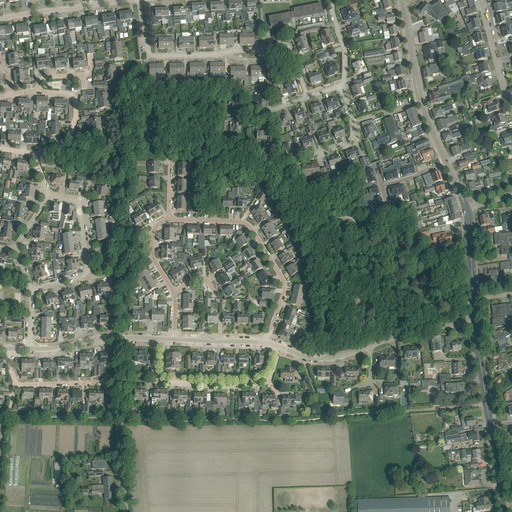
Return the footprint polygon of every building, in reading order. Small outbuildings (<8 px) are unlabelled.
[(386,1),(385,0),(383,0),(383,2),(379,3),(381,9),(375,11),(372,12),(373,16),(377,15),(382,15),(382,14),(383,14),(386,13),(385,10),(391,8),(389,0),(386,1)] [(456,7),(453,0),(444,0),(446,2),(449,1),(451,4),(453,9),(456,7)] [(459,0),(461,2),(457,4),(459,8),(460,9),(465,7),(465,6),(464,2),(465,2),(464,0),(459,0)] [(477,13),(473,0),(467,0),(470,9),(466,10),(467,15),(477,13)] [(511,0),(500,0),(498,1),(499,4),(494,5),(496,13),(507,10),(506,4),(511,2),(511,0)] [(441,20),(449,16),(443,6),(440,1),(431,6),(428,4),(426,6),(425,4),(422,8),(420,6),(416,11),(421,15),(422,14),(423,14),(425,15),(427,12),(431,16),(435,19),(438,22),(441,20)] [(241,12),(241,10),(242,10),(241,2),(235,3),(236,14),(236,17),(241,16),(241,18),(241,21),(245,20),(245,12),(241,12)] [(245,12),(245,20),(245,27),(246,27),(246,30),(255,29),(259,29),(259,25),(254,25),(254,26),(250,26),(250,20),(249,20),(248,15),(251,15),(252,15),(252,12),(255,12),(255,9),(255,2),(247,2),(247,12),(245,12)] [(227,22),(230,21),(230,14),(236,14),(235,3),(229,3),(229,12),(226,13),(227,22)] [(447,3),(443,6),(449,16),(453,13),(447,3)] [(205,14),(204,4),(198,5),(199,17),(204,16),(205,23),(208,23),(208,19),(208,14),(205,14)] [(199,17),(198,5),(192,5),(192,12),(189,12),(189,17),(190,22),(193,22),(193,17),(199,17)] [(323,14),(321,5),(293,10),(294,14),(293,14),(290,15),(290,14),(269,18),(270,28),(291,24),(290,21),(323,14)] [(181,21),(180,8),(173,9),(174,16),(174,18),(171,18),(171,24),(172,28),(176,27),(175,21),(181,21)] [(186,12),(186,8),(180,8),(181,21),(186,21),(186,23),(190,22),(189,17),(189,12),(186,12)] [(355,16),(352,8),(349,9),(348,9),(347,8),(346,9),(345,9),(345,10),(342,11),(342,12),(342,13),(342,14),(342,15),(343,15),(345,21),(352,19),(353,22),(360,19),(359,15),(355,16)] [(153,19),(151,19),(151,23),(153,23),(153,25),(157,25),(157,23),(158,23),(158,21),(162,21),(162,19),(162,17),(161,9),(155,10),(155,16),(152,16),(153,19)] [(168,19),(168,16),(167,9),(161,9),(162,17),(162,19),(165,19),(165,21),(168,21),(168,28),(172,28),(171,24),(171,18),(168,19)] [(120,39),(122,39),(123,38),(122,28),(127,27),(127,26),(125,12),(119,13),(120,21),(118,22),(120,34),(120,39)] [(511,20),(510,21),(508,14),(497,17),(499,25),(503,24),(504,26),(505,26),(507,26),(510,25),(511,24),(511,20)] [(109,23),(108,15),(102,16),(103,24),(101,25),(103,40),(105,40),(105,37),(106,37),(104,27),(109,26),(109,23)] [(382,17),(382,15),(377,15),(378,18),(378,21),(386,20),(387,23),(395,22),(394,16),(386,17),(386,16),(382,17)] [(366,23),(364,18),(361,19),(360,19),(353,22),(351,23),(352,27),(348,28),(349,33),(348,34),(350,37),(351,37),(355,36),(359,35),(360,38),(364,36),(364,34),(366,33),(363,24),(366,23)] [(478,21),(477,18),(470,19),(471,23),(467,25),(471,35),(476,33),(475,30),(480,28),(479,26),(480,26),(479,21),(478,21)] [(59,36),(57,23),(51,24),(52,32),(52,34),(54,35),(54,37),(59,36)] [(505,28),(502,29),(504,38),(510,37),(511,38),(510,38),(511,42),(511,41),(511,24),(510,25),(507,26),(505,26),(505,28)] [(386,29),(385,26),(382,26),(384,36),(390,35),(390,36),(397,35),(395,27),(389,28),(389,29),(386,29)] [(450,35),(454,31),(450,27),(446,31),(450,35)] [(421,44),(426,43),(428,43),(427,37),(429,37),(428,29),(424,29),(425,33),(419,34),(421,44)] [(320,41),(332,36),(329,30),(321,33),(322,36),(318,37),(320,41)] [(482,43),(483,42),(482,35),(474,36),(474,37),(469,38),(471,45),(463,47),(464,50),(463,51),(469,49),(472,49),(477,47),(477,44),(480,43),(480,44),(482,43)] [(326,46),(334,43),(332,36),(320,41),(321,44),(325,43),(326,46)] [(300,52),(304,50),(308,49),(306,41),(306,40),(305,37),(295,40),(300,52)] [(387,51),(392,50),(399,49),(397,39),(392,40),(391,41),(386,42),(387,46),(386,46),(387,51)] [(43,49),(49,49),(52,48),(51,41),(48,42),(48,44),(43,45),(43,49)] [(437,46),(430,47),(425,48),(426,61),(429,61),(429,62),(432,61),(437,60),(435,50),(438,50),(438,49),(442,48),(441,41),(436,42),(437,46)] [(107,52),(111,52),(122,51),(121,43),(113,44),(113,42),(110,43),(106,44),(107,52)] [(482,51),(482,48),(472,50),(473,54),(476,53),(478,61),(486,59),(484,51),(482,51)] [(112,60),(117,59),(122,59),(122,51),(111,52),(112,60)] [(84,54),(83,52),(81,53),(81,55),(80,55),(80,57),(78,57),(79,61),(79,69),(85,68),(88,67),(88,62),(84,62),(83,57),(85,57),(84,54)] [(9,61),(17,60),(17,58),(22,57),(22,53),(19,53),(19,54),(8,55),(9,61)] [(44,57),(42,57),(43,69),(48,68),(47,57),(51,57),(51,54),(44,55),(44,57)] [(61,69),(60,58),(60,57),(58,58),(58,56),(53,56),(53,54),(51,54),(51,57),(51,59),(54,59),(56,70),(61,69)] [(394,63),(401,61),(400,54),(388,56),(385,56),(386,60),(389,60),(390,63),(394,63)] [(76,61),(75,55),(71,56),(71,59),(73,59),(74,69),(79,69),(79,61),(76,61)] [(43,69),(42,57),(39,58),(39,56),(35,56),(35,61),(33,62),(33,65),(34,67),(37,67),(38,69),(43,69)] [(360,62),(357,63),(353,65),(356,75),(366,71),(365,68),(363,61),(360,62)] [(328,77),(334,74),(334,73),(338,71),(334,62),(331,62),(332,64),(324,67),(328,77)] [(423,70),(424,79),(432,78),(431,71),(433,71),(434,73),(439,72),(438,66),(437,67),(436,63),(429,65),(430,69),(423,70)] [(484,73),(489,72),(488,67),(487,67),(487,66),(487,65),(487,64),(479,66),(475,67),(475,71),(480,70),(481,74),(484,73)] [(116,73),(115,66),(104,68),(104,71),(106,71),(107,74),(116,73)] [(265,67),(258,67),(258,68),(258,78),(258,80),(265,80),(265,81),(266,87),(269,86),(269,81),(268,76),(265,76),(265,67)] [(29,70),(29,68),(26,68),(24,68),(25,70),(25,71),(22,71),(14,72),(14,73),(14,78),(26,76),(26,74),(28,73),(27,70),(29,70)] [(245,68),(238,69),(238,77),(238,78),(238,81),(244,81),(244,86),(248,86),(249,86),(249,83),(248,83),(248,80),(248,77),(245,77),(245,75),(245,73),(245,68)] [(392,81),(391,77),(397,76),(397,77),(404,76),(403,68),(391,70),(391,69),(387,70),(387,71),(388,74),(390,74),(390,76),(382,77),(383,82),(392,81)] [(105,82),(117,80),(116,73),(107,74),(107,78),(105,78),(105,82)] [(313,75),(312,73),(308,74),(311,83),(311,85),(321,81),(318,74),(313,75)] [(461,78),(463,82),(467,81),(470,80),(474,79),(479,78),(478,74),(469,77),(467,77),(461,78)] [(27,79),(26,76),(14,78),(15,83),(26,82),(26,83),(26,85),(31,85),(30,83),(29,83),(28,79),(27,79)] [(371,81),(369,78),(363,80),(363,79),(356,82),(358,86),(351,88),(354,97),(362,95),(360,89),(361,89),(360,86),(364,84),(371,81)] [(461,78),(442,85),(438,86),(439,90),(437,91),(436,92),(437,93),(430,95),(431,100),(430,101),(431,105),(439,103),(447,100),(446,95),(465,90),(464,85),(463,82),(461,78)] [(487,81),(486,78),(481,79),(478,80),(480,87),(483,86),(484,89),(488,88),(488,89),(489,88),(492,87),(491,80),(487,81)] [(396,83),(395,80),(389,82),(390,85),(394,85),(395,91),(407,89),(405,81),(396,83)] [(294,88),(293,83),(288,85),(285,86),(289,96),(294,94),(295,93),(296,93),(297,92),(296,88),(295,89),(294,88)] [(278,91),(275,92),(277,99),(280,98),(284,97),(282,89),(278,91)] [(102,95),(101,91),(96,92),(97,95),(97,99),(100,98),(100,102),(95,102),(108,101),(107,94),(102,95)] [(266,97),(267,91),(259,91),(259,96),(252,96),(251,101),(251,103),(251,105),(261,105),(261,97),(266,97)] [(33,99),(33,112),(35,112),(40,112),(42,112),(42,98),(37,98),(37,99),(33,99)] [(42,98),(42,112),(45,112),(48,112),(48,115),(47,115),(47,121),(48,121),(51,121),(51,115),(51,109),(49,109),(47,109),(48,98),(42,98)] [(333,110),(338,108),(334,98),(325,101),(328,110),(333,109),(333,110)] [(24,100),(24,112),(27,112),(27,114),(31,114),(31,111),(33,111),(33,107),(29,107),(30,101),(30,100),(24,100)] [(240,111),(240,101),(232,101),(232,102),(229,102),(229,105),(232,105),(232,111),(240,111)] [(364,112),(367,111),(368,112),(371,111),(370,106),(367,107),(365,101),(362,103),(357,104),(360,115),(364,113),(364,112)] [(494,104),(493,102),(483,106),(484,108),(485,108),(485,109),(486,110),(487,110),(489,109),(490,113),(501,110),(499,103),(494,104)] [(313,114),(322,111),(319,103),(310,106),(313,114)] [(15,119),(15,107),(15,104),(12,104),(1,104),(0,115),(0,114),(0,117),(3,118),(3,113),(6,113),(6,120),(9,120),(9,118),(12,118),(12,119),(15,119)] [(437,110),(433,111),(435,119),(440,117),(443,116),(442,114),(452,110),(454,110),(452,105),(451,105),(440,109),(437,110)] [(415,108),(400,114),(402,119),(408,117),(411,124),(407,126),(408,128),(405,129),(406,132),(409,131),(409,130),(412,129),(421,125),(415,108)] [(304,115),(302,109),(293,112),(296,122),(305,118),(306,121),(308,127),(310,126),(313,125),(311,120),(309,113),(304,115)] [(495,118),(494,114),(495,114),(487,116),(488,119),(489,120),(492,119),(494,126),(493,127),(491,126),(488,132),(490,133),(491,134),(505,129),(504,127),(506,125),(503,115),(500,116),(499,116),(495,118)] [(289,128),(288,125),(289,125),(287,119),(288,119),(288,117),(284,115),(283,116),(283,117),(277,119),(280,128),(285,126),(286,130),(289,128)] [(440,131),(444,130),(448,129),(447,125),(449,124),(450,124),(457,121),(455,116),(448,118),(448,119),(437,123),(440,131)] [(390,144),(397,141),(396,136),(399,135),(397,131),(396,129),(397,128),(394,117),(382,121),(387,135),(386,135),(389,142),(390,144)] [(329,127),(335,125),(333,118),(329,120),(327,121),(329,127)] [(91,123),(92,127),(101,126),(102,125),(102,123),(101,123),(101,122),(100,119),(89,120),(89,124),(91,123)] [(367,139),(372,138),(375,136),(374,132),(376,131),(373,124),(375,124),(373,120),(366,122),(367,126),(363,128),(367,139)] [(240,131),(240,122),(236,122),(236,121),(232,121),(232,122),(230,122),(230,131),(238,131),(238,135),(240,135),(240,131)] [(24,130),(24,123),(20,123),(20,129),(15,129),(14,142),(15,142),(15,143),(18,143),(18,142),(20,142),(21,135),(24,135),(24,130)] [(413,139),(425,134),(421,125),(412,129),(409,130),(413,139)] [(92,130),(90,131),(90,135),(89,135),(89,138),(93,137),(93,134),(102,133),(101,129),(102,129),(102,127),(102,126),(101,126),(92,127),(92,130)] [(341,138),(345,137),(342,127),(337,128),(338,129),(333,131),(335,139),(341,137),(341,138)] [(327,132),(325,129),(324,128),(322,129),(321,130),(316,132),(318,135),(317,135),(320,143),(329,140),(329,139),(329,138),(329,137),(327,132)] [(52,130),(48,130),(47,139),(53,139),(53,136),(60,136),(60,130),(52,130)] [(267,140),(267,131),(257,131),(257,140),(259,140),(259,141),(263,141),(263,140),(267,140)] [(511,133),(509,135),(508,132),(502,135),(507,147),(511,145),(511,133)] [(443,136),(445,142),(448,141),(450,144),(453,143),(452,140),(453,139),(454,140),(461,137),(459,133),(452,136),(451,133),(443,136)] [(380,148),(384,146),(386,146),(385,143),(389,142),(386,135),(386,134),(376,138),(379,149),(380,148)] [(401,134),(399,135),(396,136),(397,141),(398,141),(399,144),(404,142),(401,134)] [(305,138),(304,136),(300,137),(301,141),(304,149),(313,146),(309,136),(305,138)] [(417,151),(429,147),(426,139),(414,144),(414,145),(410,147),(412,152),(417,151),(417,152),(417,151)] [(456,148),(452,149),(454,157),(459,156),(462,155),(462,152),(468,150),(472,148),(470,143),(466,144),(458,147),(456,148)] [(284,148),(287,157),(288,160),(291,159),(296,157),(292,145),(284,148)] [(346,155),(348,161),(360,157),(358,153),(356,148),(345,152),(346,154),(345,154),(346,155)] [(425,162),(431,160),(430,157),(434,156),(430,149),(420,153),(425,162)] [(384,159),(385,162),(392,160),(391,154),(387,155),(386,152),(382,153),(383,157),(384,159)] [(329,176),(333,175),(332,171),(331,168),(342,164),(338,155),(327,159),(330,166),(326,168),(328,172),(329,176)] [(461,169),(468,166),(467,163),(474,161),(473,157),(465,159),(466,160),(459,163),(461,169)] [(410,164),(406,165),(409,174),(411,174),(412,174),(414,173),(414,171),(413,167),(415,167),(412,158),(408,159),(410,164)] [(400,160),(396,161),(399,171),(402,170),(403,175),(403,176),(406,175),(409,174),(406,165),(402,166),(400,160)] [(482,169),(486,168),(489,167),(491,166),(490,160),(480,163),(482,169)] [(27,172),(27,170),(28,162),(18,161),(17,169),(22,169),(22,171),(27,172)] [(190,170),(190,161),(183,161),(183,164),(178,164),(178,170),(186,170),(190,170)] [(393,166),(388,167),(389,168),(392,179),(395,178),(398,178),(397,176),(396,172),(399,171),(396,161),(392,162),(393,166)] [(159,170),(159,163),(148,163),(148,168),(149,168),(149,173),(158,173),(158,170),(159,170)] [(321,174),(323,179),(329,177),(325,168),(320,171),(319,171),(318,164),(302,167),(303,172),(301,172),(302,176),(303,176),(304,177),(319,174),(321,174)] [(367,167),(360,169),(361,173),(364,172),(366,178),(374,176),(373,172),(372,169),(371,170),(368,171),(367,167)] [(491,171),(489,167),(486,168),(482,169),(480,169),(473,171),(473,172),(465,174),(467,180),(479,177),(478,175),(487,173),(487,172),(491,171)] [(384,168),(380,169),(382,176),(385,175),(386,179),(387,181),(389,180),(392,179),(389,168),(384,170),(384,168)] [(195,176),(189,176),(189,179),(198,179),(198,171),(195,170),(195,176)] [(13,172),(12,179),(16,180),(18,180),(20,180),(20,179),(16,179),(17,172),(13,171),(13,172)] [(432,175),(435,183),(437,182),(442,180),(439,172),(432,175)] [(66,176),(57,175),(57,176),(53,175),(51,184),(56,184),(56,185),(64,187),(66,176)] [(365,184),(362,185),(363,189),(372,186),(371,183),(374,182),(376,182),(375,179),(374,176),(366,178),(364,178),(365,184)] [(159,188),(159,178),(149,178),(148,185),(150,185),(150,188),(159,188)] [(82,186),(83,180),(77,179),(76,182),(70,181),(69,189),(78,190),(79,186),(82,186)] [(18,180),(18,181),(21,182),(20,185),(19,191),(26,192),(34,193),(35,187),(31,187),(31,182),(28,182),(23,181),(21,181),(20,180),(18,180)] [(481,186),(480,182),(475,183),(474,183),(467,184),(469,192),(476,190),(476,187),(481,186)] [(445,189),(442,183),(429,188),(430,193),(436,190),(436,192),(438,192),(439,195),(445,193),(444,190),(445,189)] [(398,186),(396,186),(398,196),(403,195),(405,201),(409,200),(406,190),(403,190),(402,186),(401,185),(398,186)] [(107,192),(108,188),(97,186),(96,192),(97,193),(97,196),(104,198),(105,192),(107,192)] [(364,198),(360,199),(361,201),(364,200),(374,197),(374,194),(376,193),(378,193),(377,190),(376,186),(366,189),(367,195),(363,196),(364,197),(364,198)] [(392,194),(389,194),(391,201),(392,201),(394,200),(394,197),(398,196),(396,186),(393,187),(390,188),(391,189),(392,194)] [(250,203),(250,198),(245,197),(245,196),(243,194),(239,194),(239,188),(235,188),(235,196),(239,196),(239,199),(238,199),(238,207),(246,207),(247,203),(250,203)] [(261,202),(265,196),(267,193),(264,190),(261,194),(257,199),(261,202)] [(19,197),(18,201),(21,202),(26,203),(26,198),(34,199),(34,193),(26,192),(26,194),(23,194),(22,197),(19,197)] [(374,197),(364,200),(365,203),(369,202),(371,207),(373,206),(382,204),(381,198),(379,199),(375,200),(374,197)] [(442,200),(435,202),(436,206),(437,207),(443,205),(455,202),(455,201),(454,198),(449,199),(444,201),(442,201),(442,200)] [(232,207),(232,202),(232,199),(223,199),(223,207),(232,207)] [(154,205),(151,200),(149,202),(152,206),(156,213),(161,210),(157,203),(154,205)] [(103,213),(102,205),(104,205),(104,202),(89,204),(90,207),(94,206),(94,214),(91,215),(91,217),(105,215),(105,213),(103,213)] [(444,208),(436,210),(436,211),(437,213),(446,211),(449,211),(457,208),(455,202),(443,205),(444,208)] [(384,209),(382,204),(373,206),(374,211),(368,213),(369,217),(380,214),(379,210),(384,209)] [(13,208),(12,211),(24,213),(24,212),(25,212),(26,209),(24,209),(25,206),(16,205),(15,208),(13,208)] [(49,208),(48,212),(53,213),(56,213),(55,221),(60,221),(60,219),(61,213),(58,213),(59,206),(51,205),(50,208),(49,208)] [(255,218),(263,213),(261,210),(263,209),(260,205),(256,207),(257,209),(252,212),(255,218)] [(151,216),(156,213),(152,206),(146,209),(151,216)] [(61,213),(60,219),(63,220),(64,220),(65,220),(66,216),(69,216),(68,217),(69,218),(70,218),(69,221),(75,222),(76,214),(73,214),(74,208),(65,207),(64,214),(61,213)] [(430,215),(428,216),(429,219),(446,214),(450,213),(450,216),(452,215),(459,213),(457,208),(449,211),(446,211),(437,213),(430,215)] [(139,213),(137,210),(135,211),(137,215),(141,222),(147,219),(142,211),(139,213)] [(24,213),(12,211),(12,215),(14,215),(13,218),(23,220),(23,217),(24,217),(25,213),(24,213)] [(263,213),(255,218),(259,224),(269,217),(266,212),(263,213)] [(482,226),(487,225),(491,224),(490,219),(494,218),(493,212),(491,212),(486,213),(487,216),(480,217),(482,226)] [(444,222),(434,224),(434,227),(446,225),(445,222),(448,222),(456,220),(461,219),(459,213),(452,215),(450,216),(443,218),(444,222)] [(511,213),(511,214),(503,216),(504,221),(504,225),(511,223),(511,213)] [(279,214),(279,215),(273,218),(271,220),(273,222),(275,222),(281,218),(279,214)] [(136,225),(141,222),(137,215),(132,218),(136,225)] [(105,230),(104,223),(106,222),(106,220),(91,221),(92,224),(96,224),(97,231),(95,232),(94,230),(93,231),(93,233),(95,233),(95,235),(93,236),(93,239),(95,238),(95,237),(97,237),(98,241),(107,240),(106,236),(108,235),(107,230),(105,230)] [(11,232),(12,225),(7,225),(7,222),(1,221),(0,227),(5,228),(5,231),(11,232)] [(262,229),(265,234),(276,227),(275,225),(273,226),(272,223),(262,229)] [(165,229),(165,235),(176,236),(177,227),(172,227),(172,230),(165,229)] [(216,227),(210,227),(210,235),(210,238),(210,240),(212,240),(212,238),(218,239),(218,235),(216,235),(216,232),(216,231),(216,227)] [(276,227),(265,234),(269,240),(278,234),(277,231),(278,231),(276,227)] [(69,231),(64,231),(62,230),(63,235),(63,239),(61,239),(62,244),(64,244),(65,252),(63,252),(63,255),(78,253),(78,250),(74,251),(73,243),(75,243),(75,244),(77,244),(77,241),(75,241),(75,239),(76,239),(76,236),(74,236),(74,237),(72,238),(72,234),(69,234),(69,231)] [(10,239),(11,232),(5,231),(4,234),(1,234),(1,238),(10,239)] [(242,237),(240,235),(241,233),(238,231),(234,238),(238,245),(236,246),(236,247),(238,249),(238,250),(248,244),(245,239),(244,240),(242,237)] [(446,232),(432,235),(434,242),(438,241),(439,244),(446,243),(446,244),(452,243),(450,235),(446,236),(446,232)] [(501,255),(506,255),(509,255),(509,249),(510,249),(509,243),(508,243),(508,239),(511,238),(511,233),(499,234),(494,234),(495,246),(501,245),(502,248),(501,248),(501,255)] [(299,242),(299,241),(296,237),(291,240),(292,242),(286,246),(287,248),(299,242)] [(276,252),(280,249),(283,247),(281,244),(284,242),(281,238),(271,244),(276,252)] [(289,251),(296,247),(300,245),(299,243),(299,242),(287,248),(289,251)] [(179,248),(179,245),(174,245),(173,245),(169,244),(169,247),(162,247),(162,253),(170,254),(174,254),(175,248),(179,248)] [(243,253),(241,254),(243,257),(242,258),(245,262),(246,264),(249,262),(248,260),(251,259),(255,256),(250,248),(246,251),(243,253)] [(37,261),(41,261),(41,257),(41,255),(40,255),(40,252),(29,251),(29,254),(32,254),(31,257),(34,257),(34,258),(37,259),(37,261)] [(287,256),(285,253),(279,257),(284,265),(293,259),(290,254),(287,256)] [(0,255),(0,263),(4,264),(12,265),(10,260),(7,260),(7,255),(3,254),(3,256),(0,255)] [(184,263),(184,256),(184,254),(179,254),(178,259),(176,259),(175,263),(184,263)] [(189,258),(189,255),(184,256),(184,263),(190,261),(192,269),(198,268),(195,256),(192,257),(189,258)] [(195,256),(198,268),(203,266),(201,255),(197,256),(195,256)] [(226,269),(235,264),(233,261),(231,257),(229,258),(231,262),(224,266),(226,269)] [(214,274),(218,271),(221,269),(216,260),(209,265),(213,270),(212,270),(214,274)] [(245,265),(238,269),(240,272),(246,268),(247,270),(250,269),(252,268),(255,272),(258,271),(262,268),(258,260),(251,264),(249,262),(246,264),(245,265)] [(228,272),(235,268),(235,267),(236,266),(235,264),(226,269),(228,272)] [(291,277),(295,274),(299,271),(295,264),(286,269),(291,277)] [(180,267),(179,265),(177,266),(178,267),(178,268),(184,277),(188,274),(185,270),(183,265),(180,267)] [(34,275),(44,272),(43,269),(45,269),(44,266),(35,269),(36,272),(34,273),(34,275)] [(56,266),(56,267),(57,278),(67,276),(66,272),(61,274),(60,270),(59,270),(59,266),(56,266)] [(179,279),(184,277),(178,268),(176,269),(177,269),(174,271),(179,279)] [(491,271),(489,271),(489,275),(491,275),(491,278),(490,278),(490,283),(506,282),(506,276),(505,276),(504,269),(501,269),(501,270),(491,271)] [(138,279),(139,280),(149,275),(146,270),(142,273),(138,275),(139,278),(138,279)] [(179,279),(174,271),(174,270),(172,271),(173,272),(170,274),(175,282),(179,279)] [(271,287),(268,281),(269,280),(267,277),(264,271),(257,276),(262,284),(261,285),(263,287),(271,287)] [(222,286),(226,284),(229,282),(226,278),(228,277),(225,273),(217,279),(222,286)] [(149,275),(137,282),(136,282),(137,284),(138,283),(138,284),(141,282),(143,284),(151,279),(149,275)] [(246,282),(242,276),(240,278),(233,282),(235,285),(241,281),(243,284),(246,282)] [(145,289),(154,283),(151,279),(143,284),(145,286),(144,287),(145,289)] [(95,296),(101,296),(101,294),(103,293),(102,282),(100,283),(100,285),(97,286),(98,292),(94,293),(95,296)] [(156,287),(154,283),(145,289),(146,290),(147,290),(148,292),(156,287)] [(87,288),(86,285),(83,286),(86,296),(88,295),(89,297),(92,296),(89,287),(87,288)] [(234,297),(238,295),(232,286),(224,290),(229,297),(233,295),(234,297)] [(69,289),(67,290),(69,300),(70,303),(74,302),(73,301),(75,300),(77,300),(77,298),(75,293),(73,294),(73,291),(70,292),(69,289)] [(270,299),(270,290),(261,289),(261,294),(262,294),(262,299),(270,299)] [(63,297),(60,297),(61,304),(64,303),(67,302),(67,301),(69,300),(67,290),(64,290),(65,293),(62,293),(63,297)] [(53,296),(53,293),(50,294),(52,304),(55,303),(55,305),(58,304),(56,295),(53,296)] [(305,303),(305,301),(303,300),(302,300),(302,297),(293,295),(292,300),(303,303),(305,303)] [(158,321),(158,313),(158,310),(152,310),(152,304),(152,300),(149,300),(149,304),(148,313),(152,313),(152,321),(158,321)] [(139,321),(139,313),(136,312),(136,310),(133,309),(133,304),(130,304),(129,313),(133,313),(133,321),(139,321)] [(148,313),(149,304),(145,304),(145,310),(142,310),(141,313),(139,313),(139,321),(145,321),(145,313),(148,313)] [(492,319),(492,326),(497,326),(497,327),(501,327),(500,318),(507,317),(506,304),(501,305),(492,306),(493,319),(492,319)] [(79,306),(79,305),(79,306),(78,321),(82,321),(82,329),(87,329),(88,320),(85,320),(85,317),(82,317),(82,311),(82,306),(79,306)] [(78,321),(79,306),(75,306),(75,311),(74,311),(74,318),(73,318),(73,319),(69,319),(68,327),(68,333),(74,333),(75,321),(78,321)] [(294,318),(296,312),(289,309),(286,315),(294,318)] [(213,313),(213,310),(208,310),(208,313),(208,323),(218,323),(218,313),(213,313)] [(235,318),(235,311),(232,311),(232,315),(227,315),(227,313),(223,313),(223,323),(228,323),(233,323),(233,318),(235,318)] [(260,316),(254,316),(254,315),(252,313),(250,313),(250,319),(253,319),(253,324),(261,324),(262,318),(263,318),(263,313),(260,313),(260,316)] [(247,324),(248,319),(248,316),(244,316),(244,314),(238,314),(237,324),(247,324)] [(111,326),(111,315),(108,315),(108,316),(100,316),(100,324),(108,325),(111,326)] [(295,326),(297,320),(294,318),(286,315),(284,321),(292,324),(292,325),(295,326)] [(17,330),(13,330),(13,328),(12,326),(7,326),(7,317),(3,317),(3,321),(3,326),(7,327),(6,331),(9,331),(9,337),(17,338),(17,333),(20,333),(20,329),(17,329),(17,330)] [(52,329),(53,326),(55,326),(55,321),(53,321),(53,319),(38,318),(38,321),(42,321),(42,329),(40,329),(40,328),(38,328),(38,331),(40,331),(40,333),(38,333),(38,336),(40,336),(40,335),(42,335),(42,339),(51,339),(51,335),(52,335),(52,332),(54,332),(54,329),(52,329)] [(68,333),(68,327),(69,319),(63,319),(63,318),(59,318),(59,329),(62,329),(62,333),(68,333)] [(281,328),(280,330),(288,333),(291,335),(293,336),(295,331),(290,329),(290,328),(282,325),(281,328)] [(511,334),(511,328),(503,332),(503,329),(493,333),(494,338),(495,337),(496,340),(496,341),(497,341),(500,349),(509,345),(506,337),(511,334)] [(290,337),(291,335),(288,333),(280,330),(278,336),(286,339),(287,336),(290,337)] [(433,352),(442,351),(440,337),(432,338),(433,352)] [(452,344),(451,337),(445,338),(446,348),(448,348),(449,351),(456,350),(461,350),(460,343),(452,344)] [(405,359),(418,357),(417,347),(404,349),(405,359)] [(134,362),(146,362),(147,352),(135,352),(134,362)] [(179,358),(179,354),(171,353),(171,355),(167,355),(166,362),(175,362),(176,358),(179,358)] [(202,364),(203,359),(203,354),(197,354),(193,353),(192,362),(199,362),(199,364),(202,364)] [(507,360),(506,356),(505,353),(493,355),(494,359),(498,359),(499,366),(502,365),(502,368),(505,368),(506,369),(508,369),(508,364),(507,360)] [(111,363),(111,359),(111,354),(101,354),(100,364),(105,364),(105,363),(111,363)] [(208,362),(207,366),(212,366),(212,362),(216,362),(217,362),(217,359),(217,354),(208,354),(208,359),(208,362)] [(75,366),(75,371),(80,371),(80,369),(86,369),(86,366),(86,363),(86,355),(79,355),(79,358),(80,358),(80,363),(76,363),(76,366),(75,366)] [(86,363),(86,366),(91,366),(91,369),(93,369),(92,377),(96,377),(96,376),(96,369),(95,369),(95,363),(92,363),(92,358),(93,358),(93,355),(86,355),(86,363)] [(246,356),(246,355),(244,355),(243,356),(239,356),(239,367),(243,367),(243,364),(247,365),(247,356),(246,356)] [(233,367),(233,365),(234,356),(224,356),(223,364),(229,364),(229,367),(233,367)] [(264,361),(264,357),(256,357),(256,359),(253,359),(252,367),(256,367),(256,366),(263,367),(263,365),(263,361),(264,361)] [(394,367),(395,357),(380,357),(379,367),(394,367)] [(54,370),(54,378),(58,379),(58,371),(58,369),(62,369),(62,366),(65,367),(65,359),(58,359),(58,365),(54,365),(54,370)] [(65,359),(65,367),(69,367),(68,369),(72,369),(72,378),(75,378),(75,371),(75,366),(72,366),(72,360),(65,359)] [(28,361),(28,373),(31,373),(31,372),(35,372),(34,379),(38,379),(38,376),(38,370),(38,368),(38,364),(35,364),(35,361),(28,361)] [(52,371),(52,366),(52,361),(43,361),(44,369),(49,369),(49,371),(52,371)] [(461,370),(460,364),(453,364),(454,375),(462,375),(462,370),(461,370)] [(286,371),(281,371),(279,371),(280,379),(281,379),(290,379),(290,381),(293,381),(293,379),(294,379),(294,371),(293,371),(293,368),(286,368),(286,371)] [(329,377),(329,373),(329,368),(317,368),(317,377),(329,377)] [(358,373),(358,369),(345,369),(345,372),(340,372),(340,379),(345,379),(345,378),(354,378),(354,379),(361,379),(361,373),(358,373)] [(501,382),(498,378),(492,383),(495,386),(501,382)] [(422,390),(428,390),(427,387),(440,386),(440,380),(424,381),(424,387),(422,387),(422,390)] [(398,395),(398,385),(385,384),(384,395),(387,395),(387,396),(389,397),(392,397),(393,396),(393,395),(398,395)] [(462,386),(462,384),(457,384),(451,384),(446,384),(446,392),(458,391),(463,391),(462,387),(463,387),(463,386),(462,386)] [(33,398),(33,395),(33,390),(23,390),(23,393),(22,393),(22,399),(26,399),(26,398),(33,398)] [(45,399),(46,390),(39,390),(38,393),(40,393),(40,397),(35,397),(35,402),(35,406),(40,406),(40,401),(43,401),(43,398),(45,399)] [(56,401),(56,399),(51,399),(51,394),(52,394),(53,390),(46,390),(45,399),(48,399),(48,401),(48,404),(51,404),(51,406),(53,407),(55,407),(56,405),(56,401)] [(146,399),(146,395),(147,390),(135,390),(134,399),(146,399)] [(56,397),(56,399),(58,399),(63,399),(63,402),(65,402),(65,404),(66,404),(66,412),(70,412),(70,404),(69,404),(69,396),(67,396),(67,391),(62,391),(58,391),(58,396),(58,397),(56,397)] [(82,401),(82,396),(82,391),(73,391),(73,402),(78,403),(78,401),(82,401)] [(161,399),(161,391),(154,391),(153,399),(150,399),(150,404),(150,406),(150,411),(150,413),(150,418),(153,418),(153,411),(153,404),(153,403),(156,403),(156,405),(158,404),(160,404),(160,399),(161,399)] [(372,396),(372,391),(367,391),(367,393),(359,392),(359,397),(359,401),(359,404),(362,404),(362,403),(366,403),(366,401),(372,401),(372,396)] [(107,398),(103,397),(103,392),(97,392),(96,400),(99,400),(99,403),(106,403),(106,406),(111,406),(111,402),(111,397),(107,397),(107,398)] [(181,392),(180,404),(183,404),(183,405),(186,405),(186,406),(186,412),(190,412),(190,410),(190,403),(187,402),(187,401),(187,397),(187,392),(181,392)] [(343,396),(343,392),(338,392),(338,393),(333,393),(333,402),(340,403),(340,405),(348,405),(348,396),(343,396)] [(190,403),(190,410),(194,410),(194,405),(198,405),(198,402),(200,402),(200,394),(194,394),(194,401),(190,401),(190,403)] [(200,402),(200,405),(203,406),(206,406),(206,408),(207,408),(207,412),(210,412),(210,408),(210,403),(206,403),(206,394),(200,394),(200,402)] [(249,405),(249,397),(249,394),(243,394),(242,401),(238,401),(238,411),(241,411),(241,409),(242,409),(242,408),(244,409),(244,407),(249,407),(249,405)] [(258,411),(258,406),(258,403),(254,403),(255,394),(249,394),(249,397),(249,405),(254,405),(254,411),(258,411)] [(221,395),(214,395),(214,402),(211,402),(211,406),(220,406),(221,395)] [(230,412),(230,408),(230,403),(226,403),(226,395),(221,395),(220,406),(220,407),(222,408),(222,409),(226,409),(226,412),(230,412)] [(268,405),(269,396),(263,396),(262,403),(258,403),(258,406),(258,411),(263,411),(263,409),(268,409),(268,405)] [(269,396),(268,405),(271,405),(271,409),(278,409),(278,401),(274,400),(275,396),(269,396)] [(295,397),(283,396),(283,405),(295,405),(295,402),(300,402),(300,397),(295,397)] [(475,425),(474,419),(462,421),(462,425),(463,424),(464,427),(470,426),(475,425)] [(446,441),(459,439),(458,432),(445,434),(446,441)] [(478,439),(477,432),(464,435),(460,435),(461,439),(464,438),(464,443),(470,442),(470,440),(478,439)] [(466,453),(465,451),(460,452),(461,460),(467,459),(467,456),(471,456),(472,460),(474,459),(481,458),(479,451),(473,452),(466,453)] [(105,460),(92,461),(93,466),(97,465),(97,469),(106,469),(105,460)] [(476,478),(476,470),(465,471),(466,487),(480,486),(479,477),(476,478)] [(89,490),(92,490),(113,488),(112,478),(103,479),(104,485),(88,486),(89,490)] [(114,499),(113,488),(92,490),(92,494),(104,494),(105,500),(114,499)] [(355,511),(450,511),(450,497),(358,500),(355,501),(355,511)] [(488,503),(487,498),(479,500),(480,504),(477,505),(477,508),(473,509),(474,511),(473,511),(479,511),(489,510),(488,503)]
